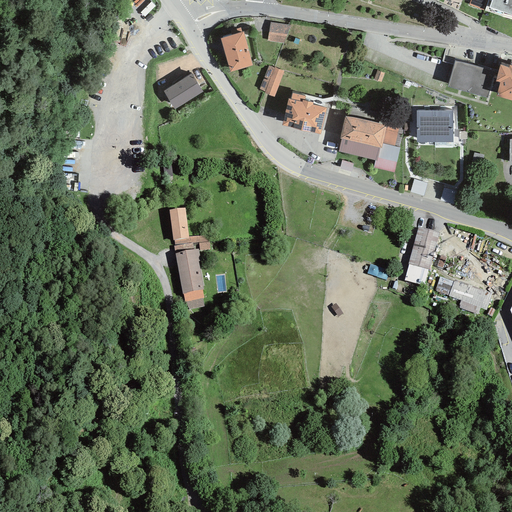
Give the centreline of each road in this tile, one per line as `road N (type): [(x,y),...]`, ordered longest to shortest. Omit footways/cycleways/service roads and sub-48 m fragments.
road 1 (tertiary): [(193,34),(247,118),(289,162),(511,233)]
road 2 (residential): [(260,9),(511,47)]
road 3 (track): [(361,0),(511,46)]
